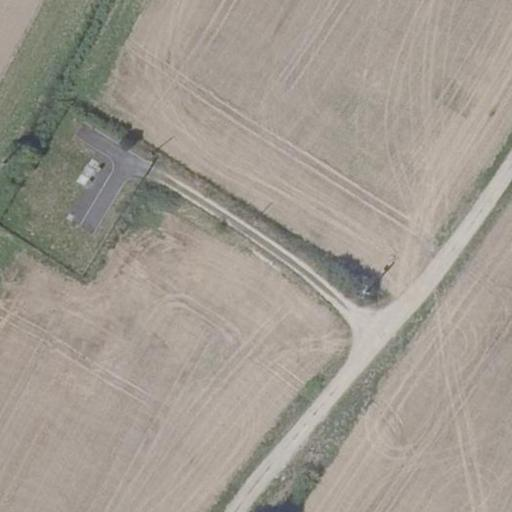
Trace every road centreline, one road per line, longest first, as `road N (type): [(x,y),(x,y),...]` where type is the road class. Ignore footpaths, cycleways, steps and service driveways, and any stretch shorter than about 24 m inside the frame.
road 1 (track): [(237,511),(380,326),(511,175)]
road 2 (track): [(380,326),(149,173)]
road 3 (track): [(81,0),(0,145)]
